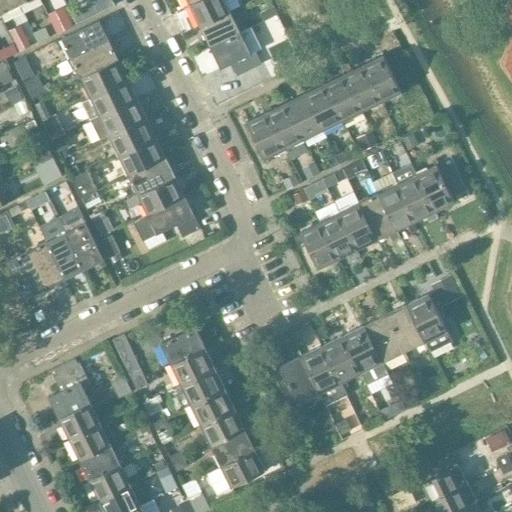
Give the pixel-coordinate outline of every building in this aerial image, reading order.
[(16,0),(0,0),(0,14),(19,5),(16,0)] [(224,0),(199,0),(189,5),(199,27),(230,12),(224,0)] [(66,7),(51,11),(54,25),(69,20),(66,7)] [(260,13),(264,21),(276,15),(273,7),(260,13)] [(230,12),(199,27),(209,47),(240,32),(230,12)] [(276,15),(264,21),(267,28),(280,22),(276,15)] [(99,20),(61,39),(71,59),(109,40),(99,20)] [(240,32),(209,47),(220,68),(230,63),(236,76),(261,64),(255,51),(251,54),(240,32)] [(109,40),(71,59),(81,78),(118,60),(109,40)] [(383,55),(362,64),(381,102),(401,92),(383,55)] [(118,60),(81,78),(90,97),(127,78),(118,60)] [(362,64),(343,74),(361,112),(381,102),(362,64)] [(343,74),(323,83),(342,121),(361,112),(343,74)] [(127,78),(90,97),(81,101),(91,121),(137,98),(127,78)] [(323,83),(304,93),(322,131),(342,121),(323,83)] [(304,93),(285,102),(303,140),(322,131),(304,93)] [(146,118),(137,98),(91,121),(100,140),(109,136),(146,118)] [(285,102),(266,112),(284,149),(303,140),(285,102)] [(246,121),(265,159),(284,149),(266,112),(246,121)] [(146,118),(109,136),(119,156),(156,138),(146,118)] [(156,138),(119,156),(128,176),(166,157),(156,138)] [(405,152),(400,142),(393,145),(398,156),(405,152)] [(45,184),(63,175),(53,155),(35,164),(45,184)] [(175,177),(166,157),(128,176),(138,195),(175,177)] [(436,165),(416,174),(435,212),(454,202),(451,196),(466,189),(454,164),(439,171),(436,165)] [(87,171),(72,178),(81,198),(96,190),(87,171)] [(416,174),(397,184),(415,221),(435,212),(416,174)] [(184,196),(175,177),(138,195),(126,201),(130,208),(141,203),(147,214),(184,196)] [(397,184),(377,193),(396,231),(415,221),(397,184)] [(377,193),(358,203),(376,240),(396,231),(377,193)] [(194,216),(184,196),(147,214),(157,234),(176,225),(194,216)] [(358,203),(338,212),(357,250),(376,240),(358,203)] [(106,217),(103,212),(91,218),(100,237),(113,231),(107,217),(106,217)] [(338,212),(319,222),(338,259),(357,250),(338,212)] [(0,230),(13,229),(12,215),(0,215),(0,230)] [(200,229),(194,216),(176,225),(182,237),(200,229)] [(85,222),(65,232),(83,270),(103,260),(85,222)] [(300,231),(318,269),(338,259),(319,222),(300,231)] [(65,232),(46,241),(64,279),(83,270),(65,232)] [(46,241),(27,250),(45,288),(64,279),(46,241)] [(27,250),(8,260),(26,298),(45,288),(27,250)] [(8,260),(0,263),(0,296),(5,308),(26,298),(8,260)] [(432,282),(442,304),(463,295),(453,272),(432,282)] [(452,341),(428,293),(406,304),(430,352),(452,341)] [(430,352),(406,304),(385,314),(408,360),(409,362),(430,352)] [(408,360),(385,314),(365,324),(383,362),(387,371),(408,360)] [(383,362),(365,324),(343,335),(361,372),(383,362)] [(160,343),(171,364),(205,347),(195,326),(160,343)] [(343,335),(322,345),(341,382),(361,372),(343,335)] [(322,345),(300,356),(318,393),(325,406),(347,395),(341,382),(322,345)] [(205,347),(171,364),(181,384),(215,368),(205,347)] [(121,357),(129,375),(136,372),(132,362),(134,361),(131,353),(121,357)] [(290,407),(318,393),(300,356),(272,370),(290,407)] [(49,397),(59,419),(90,403),(79,382),(85,379),(75,358),(50,370),(60,391),(49,397)] [(215,368),(181,384),(191,405),(225,388),(215,368)] [(144,377),(140,370),(136,372),(129,375),(133,382),(144,377)] [(113,382),(117,390),(127,385),(124,377),(113,382)] [(144,377),(133,382),(136,390),(147,384),(144,377)] [(127,385),(117,390),(120,397),(131,391),(127,385)] [(225,388),(191,405),(201,425),(235,409),(225,388)] [(90,403),(59,419),(69,438),(100,423),(90,403)] [(235,409),(201,425),(211,445),(245,429),(235,409)] [(149,416),(153,423),(164,418),(160,411),(149,416)] [(133,423),(136,431),(147,425),(144,418),(133,423)] [(164,418),(153,423),(156,430),(167,425),(164,418)] [(105,420),(100,423),(69,438),(79,459),(110,444),(115,441),(105,420)] [(147,425),(136,431),(140,438),(151,432),(147,425)] [(245,429),(211,445),(221,466),(255,449),(245,429)] [(506,432),(488,441),(494,453),(511,445),(506,432)] [(110,444),(79,459),(89,480),(120,464),(110,444)] [(255,449),(221,466),(231,487),(265,470),(255,449)] [(169,457),(173,464),(184,459),(180,451),(169,457)] [(496,460),(499,467),(510,461),(507,455),(496,460)] [(467,482),(458,464),(457,465),(453,458),(431,469),(434,476),(422,482),(430,500),(467,482)] [(153,464),(156,472),(167,467),(163,459),(153,464)] [(184,459),(173,464),(176,471),(187,466),(184,459)] [(511,465),(510,461),(499,467),(503,474),(511,469),(511,465)] [(120,464),(89,480),(99,500),(130,485),(120,464)] [(167,467),(156,472),(160,478),(171,473),(167,467)] [(467,482),(430,500),(436,511),(449,511),(476,500),(467,482)] [(130,485),(99,500),(104,511),(126,511),(140,505),(130,485)] [(395,494),(401,506),(417,498),(411,486),(395,494)] [(200,493),(189,498),(193,505),(204,500),(200,493)] [(481,511),(476,500),(449,511),(481,511)]
